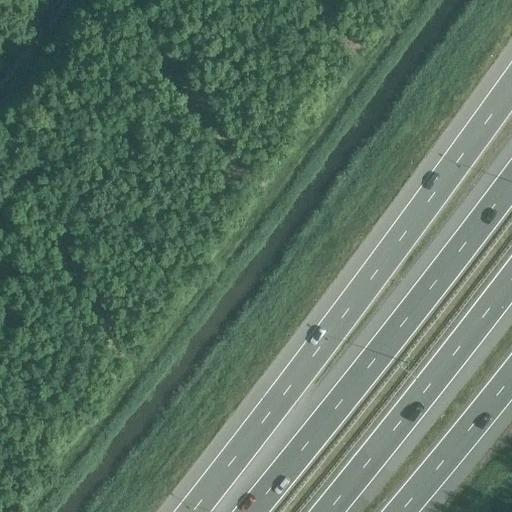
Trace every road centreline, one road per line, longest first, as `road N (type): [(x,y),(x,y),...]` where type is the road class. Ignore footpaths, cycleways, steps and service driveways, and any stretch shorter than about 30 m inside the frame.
road 1 (motorway): [(511,82),(190,511)]
road 2 (motorway): [(511,177),(388,344),(247,511)]
road 3 (motorway): [(326,511),(511,277)]
road 4 (motorway): [(400,511),(511,378)]
